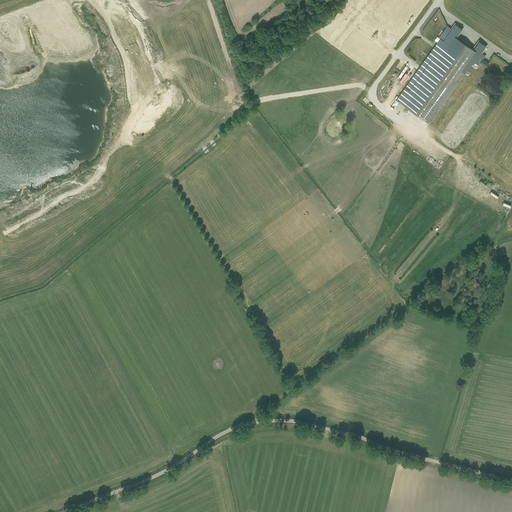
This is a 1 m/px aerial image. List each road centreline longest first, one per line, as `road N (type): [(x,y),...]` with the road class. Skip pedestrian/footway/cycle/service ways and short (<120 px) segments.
road 1 (unclassified): [(64,511),(181,459),(230,427),(272,418),(511,478)]
road 2 (track): [(398,55),(333,15),(238,95),(207,0)]
